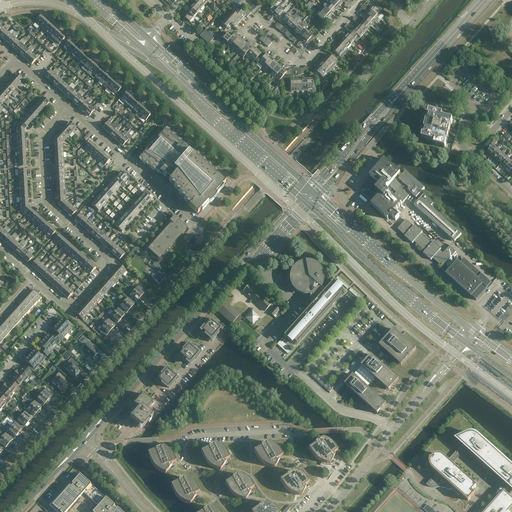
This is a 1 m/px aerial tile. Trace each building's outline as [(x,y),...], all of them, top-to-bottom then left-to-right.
[(204,6),(197,0),(194,4),(200,10),(204,6)] [(332,0),(329,4),(335,10),(339,6),(332,0)] [(200,10),(194,4),(190,8),(199,16),(200,15),(198,13),(200,10)] [(329,4),(325,8),(332,14),(335,10),(329,4)] [(274,5),(268,11),(272,15),(278,8),(276,6),(274,5)] [(373,5),(369,10),(376,16),(379,12),(373,5)] [(276,19),(282,12),(284,10),(280,6),(278,8),(272,15),(276,19)] [(199,16),(190,8),(186,12),(193,18),(197,14),(199,16)] [(243,13),(236,8),(233,12),(242,20),(245,16),(247,17),(249,15),(245,11),(243,13)] [(325,8),(322,11),(320,10),(320,11),(328,18),(332,14),(325,8)] [(376,16),(369,10),(365,14),(374,22),(375,23),(379,19),(376,16)] [(328,18),(320,11),(319,11),(321,13),(317,16),(324,22),(328,18)] [(193,18),(186,12),(183,16),(189,22),(193,18)] [(242,20),(233,12),(229,16),(238,24),(242,20)] [(282,12),(276,19),(280,22),(288,13),(286,15),(282,12)] [(288,13),(280,22),(282,20),(286,24),(292,17),(288,13)] [(292,17),(286,24),(290,27),(298,19),(299,18),(295,14),(292,17)] [(374,22),(365,14),(367,16),(364,20),(370,26),(374,22)] [(35,23),(39,27),(45,20),(41,16),(35,23)] [(238,24),(229,16),(226,20),(233,27),(234,28),(238,24)] [(370,26),(364,20),(361,22),(355,16),(354,18),(356,20),(360,24),(367,30),(370,26)] [(294,31),(302,22),(298,19),(290,27),(294,31)] [(45,20),(39,27),(43,30),(49,24),(45,20)] [(226,20),(223,23),(220,26),(225,31),(229,30),(232,26),(233,27),(226,20)] [(302,22),(294,31),(298,35),(296,37),(297,37),(307,25),(303,21),(302,22)] [(49,24),(43,30),(47,34),(53,27),(49,24)] [(367,30),(360,24),(357,28),(363,34),(367,30)] [(301,40),(308,32),(309,32),(305,28),(307,25),(297,37),(301,40)] [(8,26),(0,34),(0,36),(3,39),(9,33),(7,31),(10,27),(9,27),(10,26),(9,26),(8,26)] [(53,27),(47,34),(51,37),(57,31),(53,27)] [(363,34),(357,28),(353,32),(351,30),(360,38),(363,34)] [(204,40),(210,34),(205,30),(200,36),(204,40)] [(360,38),(351,30),(347,34),(354,40),(357,36),(359,38),(360,38)] [(9,33),(3,39),(7,43),(16,33),(14,31),(11,35),(9,33)] [(53,43),(61,35),(57,31),(51,37),(49,39),(53,43)] [(221,37),(227,43),(234,35),(233,36),(229,32),(225,32),(221,37)] [(308,32),(301,40),(305,44),(311,37),(307,34),(309,33),(308,32)] [(16,33),(7,43),(11,47),(17,40),(15,38),(18,35),(16,33)] [(343,38),(341,36),(338,33),(337,35),(341,39),(338,41),(347,48),(350,44),(343,38)] [(214,38),(210,34),(204,40),(208,44),(214,38)] [(234,35),(227,43),(231,46),(239,37),(235,34),(234,35)] [(354,40),(347,34),(343,38),(350,44),(354,40)] [(65,38),(61,35),(53,43),(58,47),(65,38)] [(239,37),(231,46),(235,50),(243,41),(239,37)] [(17,40),(11,47),(15,50),(24,40),(22,39),(19,42),(17,40)] [(24,40),(15,50),(19,54),(25,47),(23,45),(26,42),(24,40)] [(347,48),(338,41),(336,44),(332,40),(331,42),(334,44),(336,46),(343,52),(347,48)] [(63,48),(67,52),(73,45),(68,41),(63,48)] [(243,41),(235,50),(239,53),(247,45),(243,41)] [(73,45),(67,52),(71,55),(77,49),(73,45)] [(247,45),(239,53),(243,57),(245,55),(253,46),(251,48),(247,45)] [(25,47),(19,54),(23,57),(32,48),(30,46),(27,49),(25,47)] [(253,46),(245,55),(249,59),(257,50),(253,46)] [(343,52),(336,46),(332,51),(339,57),(343,52)] [(32,48),(23,57),(27,61),(33,55),(31,53),(34,49),(32,48)] [(77,49),(71,55),(75,59),(81,52),(77,49)] [(257,50),(249,59),(253,62),(261,54),(257,50)] [(81,52),(75,59),(79,63),(85,56),(81,52)] [(33,55),(27,61),(32,65),(40,55),(38,53),(35,56),(33,55)] [(258,63),(262,66),(270,58),(266,54),(258,63)] [(329,54),(325,59),(334,66),(338,62),(329,54)] [(85,56),(79,63),(83,66),(89,60),(85,56)] [(270,58),(262,66),(266,70),(274,61),(270,58)] [(334,66),(325,59),(322,63),(331,70),(334,66)] [(85,71),(93,63),(89,60),(83,66),(81,68),(85,71)] [(274,61),(266,70),(271,74),(278,65),(274,61)] [(89,75),(97,67),(93,63),(85,71),(89,75)] [(331,70),(322,63),(318,67),(327,74),(331,70)] [(278,65),(271,74),(275,77),(282,69),(278,65)] [(95,77),(101,70),(97,67),(89,75),(94,79),(95,77)] [(327,74),(318,67),(315,71),(311,68),(311,74),(313,74),(318,77),(320,75),(323,79),(327,74)] [(44,76),(49,80),(57,70),(56,69),(53,72),(50,70),(44,76)] [(59,69),(57,70),(49,80),(53,84),(58,77),(56,75),(59,72),(60,71),(59,69)] [(282,69),(275,77),(279,81),(285,74),(287,75),(290,75),(290,69),(287,72),(282,69)] [(101,70),(95,77),(99,81),(105,74),(101,70)] [(105,74),(99,81),(103,84),(109,78),(105,74)] [(17,75),(14,79),(23,87),(25,86),(22,83),(24,80),(17,75)] [(58,77),(53,84),(57,87),(65,77),(66,76),(65,75),(64,76),(61,79),(58,77)] [(65,77),(57,87),(61,91),(67,84),(64,82),(67,79),(65,77)] [(109,78),(103,84),(107,88),(113,81),(109,78)] [(23,87),(14,79),(10,83),(16,88),(18,86),(22,89),(23,87)] [(111,92),(117,85),(113,81),(107,88),(106,90),(110,93),(111,92)] [(16,88),(10,83),(6,87),(16,96),(18,94),(14,91),(16,88)] [(67,84),(61,91),(65,95),(74,85),(72,83),(69,86),(67,84)] [(74,85),(65,95),(69,98),(75,92),(72,90),(75,86),(74,85)] [(117,85),(111,92),(115,95),(121,89),(117,85)] [(16,96),(6,87),(3,91),(9,97),(11,94),(14,97),(16,96)] [(75,92),(69,98),(73,102),(82,92),(80,90),(77,94),(75,92)] [(9,97),(3,91),(0,94),(0,95),(9,104),(10,102),(7,99),(9,97)] [(82,92),(73,102),(77,105),(83,99),(81,97),(84,94),(82,92)] [(120,100),(124,103),(130,97),(126,93),(120,100)] [(9,104),(0,95),(0,102),(2,105),(4,102),(7,105),(9,104)] [(43,97),(39,101),(45,107),(49,103),(43,97)] [(89,104),(92,101),(93,99),(91,97),(90,99),(81,109),(85,113),(91,106),(89,104)] [(130,97),(124,103),(128,107),(134,100),(130,97)] [(83,99),(77,105),(81,109),(90,99),(88,98),(85,101),(83,99)] [(134,100),(128,107),(132,111),(138,104),(134,100)] [(421,139),(431,142),(432,142),(432,143),(434,144),(433,146),(445,149),(452,120),(446,119),(448,114),(451,114),(452,109),(420,100),(418,106),(440,112),(440,114),(428,111),(421,139)] [(45,107),(39,101),(35,105),(41,111),(45,107)] [(91,106),(85,113),(89,116),(98,107),(98,106),(99,105),(97,104),(93,108),(91,106)] [(138,104),(132,111),(137,114),(142,108),(138,104)] [(41,111),(35,105),(32,109),(38,115),(41,111)] [(142,108),(137,114),(141,118),(146,111),(142,108)] [(32,109),(28,113),(34,119),(38,115),(32,109)] [(151,115),(146,111),(141,118),(145,122),(151,115)] [(34,119),(28,113),(24,117),(31,123),(34,119)] [(24,117),(21,121),(27,127),(31,123),(24,117)] [(102,128),(106,132),(112,125),(110,123),(113,120),(111,118),(102,128)] [(21,121),(15,127),(24,130),(27,127),(21,121)] [(70,122),(66,126),(73,132),(76,128),(70,122)] [(110,135),(119,126),(117,124),(116,125),(114,123),(112,125),(106,132),(110,135)] [(190,151),(163,126),(160,129),(159,128),(162,125),(143,146),(147,150),(137,160),(154,176),(155,174),(163,181),(173,190),(172,191),(189,207),(197,214),(201,210),(201,211),(198,215),(227,183),(226,183),(223,187),(222,186),(226,182),(190,151)] [(73,132),(66,126),(63,130),(69,136),(73,132)] [(119,126),(110,135),(114,139),(120,133),(118,130),(121,127),(119,126)] [(126,138),(129,134),(133,129),(132,128),(127,133),(118,143),(123,146),(128,140),(126,138)] [(69,136),(63,130),(59,134),(65,140),(69,136)] [(120,133),(114,139),(118,143),(127,133),(125,131),(122,134),(120,133)] [(65,140),(59,134),(54,140),(62,143),(65,140)] [(84,148),(88,151),(93,145),(89,141),(84,148)] [(98,149),(93,145),(88,151),(92,155),(98,149)] [(497,149),(492,145),(487,151),(492,155),(497,149)] [(102,152),(98,149),(92,155),(96,159),(102,152)] [(497,149),(492,155),(496,159),(502,153),(497,149)] [(106,156),(102,152),(96,159),(100,162),(106,156)] [(502,153),(496,159),(501,164),(507,157),(502,153)] [(110,160),(106,156),(100,162),(104,166),(110,160)] [(507,157),(501,164),(506,168),(511,162),(507,157)] [(384,159),(369,176),(371,177),(363,187),(363,194),(372,203),(371,205),(388,220),(391,216),(396,221),(399,217),(394,212),(411,194),(416,198),(416,197),(419,200),(414,205),(454,242),(461,234),(431,207),(434,204),(435,205),(435,204),(424,194),(423,195),(421,193),(424,189),(406,172),(402,176),(400,173),(384,159)] [(120,172),(117,176),(124,183),(127,179),(129,180),(131,177),(125,172),(123,174),(120,172)] [(124,183),(117,176),(113,180),(120,187),(122,189),(126,185),(124,183)] [(120,187),(113,180),(109,184),(117,191),(120,187)] [(117,191),(109,184),(106,188),(113,195),(117,191)] [(113,195),(106,188),(102,192),(109,199),(113,195)] [(148,197),(151,195),(145,189),(139,196),(140,197),(147,204),(151,199),(148,197)] [(109,199),(102,192),(99,196),(106,203),(109,199)] [(65,196),(57,196),(57,204),(66,200),(65,196)] [(106,203),(99,196),(95,200),(102,207),(106,203)] [(147,204),(140,197),(137,201),(144,208),(147,204)] [(66,200),(57,204),(63,209),(69,203),(66,200)] [(102,207),(95,200),(91,205),(98,211),(102,207)] [(144,208),(137,201),(135,200),(131,204),(133,205),(140,212),(144,208)] [(28,203),(20,203),(20,211),(28,207),(28,203)] [(69,203),(63,209),(67,213),(73,207),(69,203)] [(140,212),(133,205),(130,209),(137,216),(140,212)] [(28,207),(20,211),(26,216),(32,210),(28,207)] [(73,207),(67,213),(71,217),(77,210),(73,207)] [(137,216),(130,209),(126,213),(133,220),(137,216)] [(36,213),(32,210),(26,216),(30,220),(36,213)] [(40,217),(36,213),(30,220),(34,223),(40,217)] [(75,220),(79,223),(84,217),(80,213),(75,220)] [(133,220),(126,213),(122,217),(129,224),(133,220)] [(151,243),(149,246),(148,245),(146,247),(161,261),(163,259),(165,256),(164,254),(186,229),(177,221),(178,219),(174,216),(169,222),(173,225),(154,246),(151,243)] [(44,221),(40,217),(34,223),(38,227),(44,221)] [(84,217),(79,223),(83,227),(88,221),(84,217)] [(129,224),(122,217),(119,221),(126,228),(129,224)] [(412,244),(412,243),(414,242),(425,251),(423,253),(431,260),(433,258),(439,264),(445,264),(456,252),(449,246),(443,253),(440,251),(440,250),(432,243),(421,234),(422,233),(414,226),(413,227),(406,220),(398,229),(405,236),(404,237),(412,244)] [(48,224),(44,221),(38,227),(42,231),(48,224)] [(88,221),(83,227),(87,231),(93,224),(88,221)] [(126,228),(119,221),(115,226),(122,232),(126,228)] [(52,228),(48,224),(42,231),(46,234),(52,228)] [(93,224),(87,231),(91,234),(97,228),(93,224)] [(1,228),(0,228),(0,236),(8,228),(6,226),(3,230),(1,228)] [(8,228),(0,236),(0,238),(3,241),(9,235),(7,233),(10,230),(8,228)] [(52,228),(46,234),(50,238),(56,232),(52,228)] [(97,228),(91,234),(95,238),(101,232),(97,228)] [(101,232),(95,238),(99,242),(105,235),(101,232)] [(9,235),(3,241),(7,245),(16,235),(14,234),(11,237),(9,235)] [(16,235),(7,245),(11,248),(17,242),(15,240),(18,237),(16,235)] [(53,241),(58,245),(63,238),(59,235),(53,241)] [(105,235),(99,242),(103,245),(109,239),(105,235)] [(63,238),(58,245),(62,248),(67,242),(63,238)] [(16,252),(24,242),(26,240),(24,239),(19,244),(17,242),(11,248),(16,252)] [(109,239),(103,245),(107,249),(113,243),(109,239)] [(24,242),(16,252),(20,256),(25,249),(23,247),(26,244),(24,242)] [(67,242),(62,248),(66,252),(71,246),(67,242)] [(113,243),(107,249),(111,252),(117,246),(113,243)] [(25,249),(20,256),(24,259),(32,250),(34,247),(32,246),(27,251),(25,249)] [(75,249),(71,246),(66,252),(70,255),(75,249)] [(117,246),(111,252),(115,256),(121,250),(117,246)] [(138,253),(137,252),(140,248),(138,246),(131,252),(135,256),(138,253)] [(79,253),(75,249),(70,255),(74,259),(79,253)] [(32,250),(24,259),(28,263),(33,257),(31,255),(34,251),(32,250)] [(121,250),(115,256),(119,260),(125,253),(121,250)] [(79,253),(74,259),(78,263),(83,256),(79,253)] [(83,256),(78,263),(82,266),(87,260),(83,256)] [(482,278),(480,276),(481,275),(481,274),(464,259),(460,263),(457,261),(446,273),(476,301),(488,288),(486,286),(488,284),(484,280),(485,279),(483,277),(482,278)] [(31,266),(35,270),(41,263),(37,260),(31,266)] [(87,260),(82,266),(86,270),(91,264),(87,260)] [(152,266),(157,271),(162,266),(156,261),(152,266)] [(305,296),(309,295),(311,306),(283,336),(288,340),(289,339),(296,344),(340,296),(333,290),(338,284),(334,280),(325,290),(321,287),(323,283),(323,280),(323,276),(322,273),(321,269),(319,266),(316,264),(313,262),(309,261),(306,261),(302,261),(299,262),(296,264),(293,267),(291,269),(289,273),(289,276),(289,280),(289,283),(291,287),(293,290),(295,292),(299,294),(302,295),(305,296)] [(41,263),(35,270),(39,273),(45,267),(41,263)] [(91,264),(86,270),(90,274),(96,267),(91,264)] [(126,271),(120,265),(116,270),(123,275),(126,271)] [(45,267),(39,273),(43,277),(49,271),(45,267)] [(123,275),(116,270),(113,274),(119,279),(123,275)] [(49,271),(43,277),(47,280),(53,274),(49,271)] [(153,275),(151,276),(159,283),(164,278),(158,273),(155,276),(154,275),(153,275)] [(53,274),(47,280),(51,284),(57,278),(53,274)] [(119,279),(113,274),(109,278),(115,283),(119,279)] [(336,278),(348,288),(349,286),(338,276),(336,278)] [(57,278),(51,284),(55,288),(61,281),(57,278)] [(115,283),(109,278),(105,282),(112,287),(115,283)] [(61,281),(55,288),(59,291),(65,285),(61,281)] [(112,287),(105,282),(102,286),(108,291),(112,287)] [(65,285),(59,291),(63,295),(69,289),(65,285)] [(139,285),(133,291),(142,299),(144,297),(142,296),(146,291),(139,285)] [(264,311),(271,304),(249,285),(243,292),(264,311)] [(108,291),(102,286),(98,290),(104,295),(108,291)] [(0,328),(0,352),(2,351),(0,349),(0,345),(3,342),(2,341),(37,302),(38,302),(41,298),(41,297),(38,295),(40,293),(40,292),(39,291),(38,291),(37,292),(35,289),(33,291),(29,294),(30,295),(0,328)] [(69,289),(63,295),(68,299),(73,292),(69,289)] [(104,295),(98,290),(95,294),(101,299),(104,295)] [(142,299),(133,291),(129,297),(136,303),(138,300),(140,301),(142,299)] [(101,299),(95,294),(91,298),(97,303),(101,299)] [(136,303),(129,297),(127,299),(125,298),(123,301),(132,310),(134,308),(133,306),(136,303)] [(97,303),(91,298),(87,302),(94,307),(97,303)] [(231,324),(234,327),(242,318),(239,315),(222,300),(214,309),(231,324)] [(132,310),(123,301),(119,305),(121,306),(119,307),(126,314),(129,311),(130,312),(132,310)] [(94,307),(87,302),(84,306),(90,312),(94,307)] [(90,312),(84,306),(80,310),(86,316),(90,312)] [(276,319),(282,312),(276,306),(270,313),(276,319)] [(126,314),(119,307),(117,310),(116,309),(113,312),(123,320),(124,318),(123,317),(126,314)] [(86,316),(80,310),(76,314),(83,320),(86,316)] [(253,325),(260,317),(252,310),(245,318),(253,325)] [(123,320),(113,312),(110,315),(111,316),(109,318),(116,325),(119,322),(120,323),(123,320)] [(116,325),(109,318),(107,320),(106,319),(103,323),(113,331),(115,329),(113,328),(116,325)] [(69,321),(67,324),(62,319),(57,324),(68,333),(74,326),(69,321)] [(212,340),(220,330),(211,322),(202,331),(212,340)] [(113,331),(103,323),(100,326),(101,327),(99,330),(106,337),(110,332),(111,334),(113,331)] [(61,341),(68,333),(57,324),(53,329),(58,333),(56,336),(61,341)] [(74,337),(76,340),(83,334),(80,331),(74,337)] [(414,349),(396,332),(390,338),(388,338),(387,341),(382,347),(401,364),(407,358),(407,359),(409,357),(408,357),(414,349)] [(60,342),(55,337),(53,340),(48,335),(43,340),(54,349),(60,342)] [(286,341),(283,337),(276,344),(287,354),(291,350),(284,343),(286,341)] [(54,349),(43,340),(39,345),(44,349),(42,351),(47,356),(54,349)] [(91,348),(93,345),(88,341),(84,345),(85,347),(82,351),(88,357),(89,356),(93,359),(97,354),(91,348)] [(180,355),(190,364),(198,354),(189,346),(180,355)] [(41,353),(39,355),(34,350),(29,355),(40,365),(46,357),(41,353)] [(40,365),(29,355),(25,360),(30,365),(28,367),(33,372),(40,365)] [(396,379),(373,358),(367,364),(367,363),(365,364),(364,365),(365,366),(364,367),(388,389),(396,379)] [(71,359),(69,361),(71,364),(66,370),(69,373),(72,376),(72,375),(75,378),(77,376),(77,377),(80,374),(79,373),(81,372),(75,367),(77,364),(71,359)] [(17,371),(15,373),(25,382),(28,379),(29,379),(32,376),(23,368),(21,370),(20,370),(18,372),(17,371)] [(491,369),(490,371),(502,380),(503,378),(491,369)] [(168,388),(177,379),(167,370),(159,380),(168,388)] [(314,372),(312,375),(319,382),(322,379),(314,372)] [(25,382),(15,373),(13,375),(14,377),(12,379),(13,379),(11,381),(20,390),(20,389),(18,387),(19,385),(23,381),(25,382)] [(67,388),(68,386),(62,381),(65,378),(59,373),(56,376),(59,378),(53,384),(54,384),(53,386),(56,388),(57,387),(63,392),(64,390),(65,390),(67,388)] [(384,404),(355,378),(354,378),(353,378),(354,379),(351,379),(352,381),(347,386),(377,411),(384,404)] [(20,390),(11,381),(9,383),(8,383),(6,385),(5,384),(3,386),(13,395),(12,394),(15,391),(16,392),(18,392),(20,390)] [(13,395),(3,386),(1,389),(2,390),(0,392),(1,392),(0,393),(0,395),(8,403),(11,400),(10,398),(13,395)] [(41,390),(38,393),(49,402),(51,400),(49,399),(53,395),(46,388),(43,392),(41,390)] [(49,402),(38,393),(35,396),(37,398),(35,400),(42,407),(45,403),(47,405),(49,402)] [(153,403),(149,400),(143,394),(134,404),(137,407),(133,410),(136,413),(131,419),(137,425),(142,429),(153,417),(149,414),(146,411),(153,403)] [(8,403),(0,395),(0,406),(1,408),(4,405),(6,405),(8,403)] [(42,407),(35,400),(33,402),(31,401),(28,404),(39,413),(41,411),(40,410),(42,407)] [(39,413),(28,404),(26,407),(28,409),(26,411),(33,417),(36,414),(37,415),(39,413)] [(33,417),(26,411),(24,413),(23,412),(20,415),(29,424),(31,422),(30,420),(33,417)] [(29,424),(20,415),(17,419),(18,420),(16,422),(23,428),(26,425),(27,426),(29,424)] [(23,428),(16,422),(14,424),(13,423),(10,426),(20,435),(22,432),(20,431),(23,428)] [(20,435),(10,426),(7,429),(8,430),(7,432),(14,439),(16,436),(18,437),(20,435)] [(14,439),(7,432),(5,435),(3,434),(1,437),(10,445),(12,443),(11,442),(14,439)] [(511,511),(511,465),(478,436),(476,434),(474,433),(472,433),(469,433),(467,434),(462,436),(463,436),(469,441),(465,445),(464,444),(464,443),(449,459),(449,460),(450,459),(451,460),(450,462),(444,457),(442,455),(439,455),(436,454),(433,455),(432,456),(433,457),(432,458),(431,458),(430,459),(429,462),(430,464),(430,466),(431,467),(432,469),(433,470),(437,473),(427,485),(429,487),(431,487),(432,487),(434,488),(436,488),(438,488),(440,488),(442,488),(444,488),(446,489),(448,490),(450,490),(451,490),(452,489),(459,496),(460,494),(468,501),(474,493),(472,491),(476,486),(452,464),(466,448),(511,488),(511,491),(509,495),(503,490),(483,511),(511,511)] [(10,445),(1,437),(0,437),(0,445),(4,449),(7,446),(8,448),(10,445)] [(319,461),(321,462),(320,465),(324,466),(327,466),(330,466),(329,464),(332,459),(330,456),(337,451),(335,448),(334,446),(333,445),(331,443),(328,442),(327,441),(324,440),(322,439),(308,449),(311,453),(314,457),(315,458),(317,459),(319,461)] [(274,468),(277,464),(278,462),(276,460),(282,456),(279,450),(277,448),(274,445),(271,444),(268,442),(261,446),(261,447),(253,451),(258,459),(260,461),(261,463),(263,464),(265,465),(267,467),(270,468),(274,468)] [(219,470),(220,470),(224,465),(223,462),(229,458),(228,455),(226,452),(223,449),(221,447),(220,446),(216,444),(201,452),(205,460),(206,462),(208,464),(211,467),(212,467),(216,469),(219,470)] [(162,472),(165,473),(170,468),(169,466),(176,462),(173,455),(171,453),(168,450),(166,448),(163,447),(154,451),(148,453),(150,459),(152,463),(153,465),(155,467),(157,469),(159,471),(162,472)] [(293,471),(279,480),(282,484),(285,489),(287,490),(288,491),(290,492),(292,494),(295,495),(297,495),(301,496),(303,491),(301,488),(309,483),(307,480),(304,476),(301,474),(297,472),(293,471)] [(52,506),(59,511),(66,511),(83,493),(98,506),(92,511),(121,511),(120,511),(119,511),(113,507),(114,506),(80,475),(72,484),(73,485),(67,491),(66,490),(52,506)] [(242,500),(245,500),(249,494),(247,491),(254,488),(252,485),(251,483),(250,481),(248,480),(247,478),(245,478),(243,476),(241,475),(239,475),(225,483),(230,492),(231,494),(233,495),(235,497),(237,498),(239,499),(242,500)] [(186,478),(174,484),(171,486),(175,494),(176,495),(177,497),(179,499),(180,500),(182,501),(184,502),(187,503),(190,504),(194,498),(193,496),(199,492),(197,488),(196,486),(195,484),(193,482),(190,480),(187,478),(186,478)] [(278,511),(277,510),(276,508),(274,507),(272,505),(270,504),(267,503),(265,502),(251,511),(278,511)]
